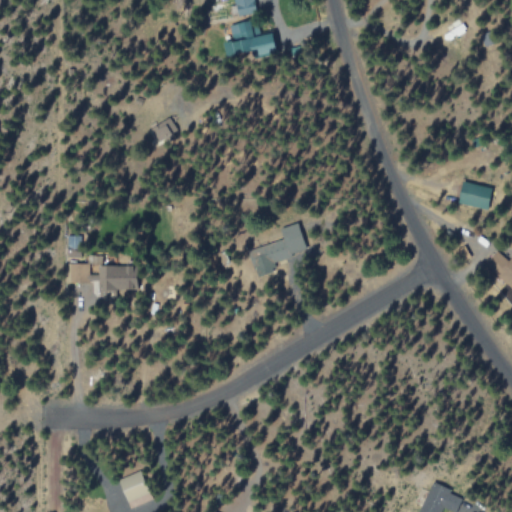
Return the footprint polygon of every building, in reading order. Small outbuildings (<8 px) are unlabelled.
[(459,205),(489,208),(491,185),(462,182),(459,205)] [(307,250),(299,222),(281,227),(284,239),(250,249),(258,275),(273,271),(270,261),(307,250)] [(511,256),(498,271),(511,285),(511,256)] [(137,266),(90,267),(90,263),(67,263),(68,284),(97,283),(97,289),(137,288),(137,266)] [(149,495),(140,471),(118,478),(127,502),(149,495)] [(439,511),(442,507),(452,511),(460,494),(432,482),(418,511),(439,511)]
